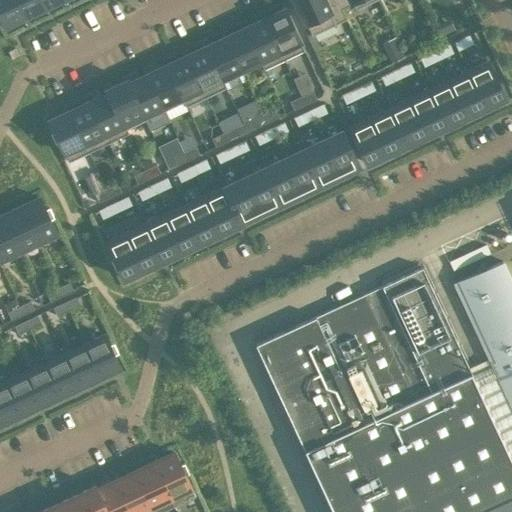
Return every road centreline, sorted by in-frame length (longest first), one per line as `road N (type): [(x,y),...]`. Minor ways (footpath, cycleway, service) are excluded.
road 1 (residential): [(0,478),(137,413),(170,307),(511,146)]
road 2 (residential): [(0,130),(22,76),(185,0)]
